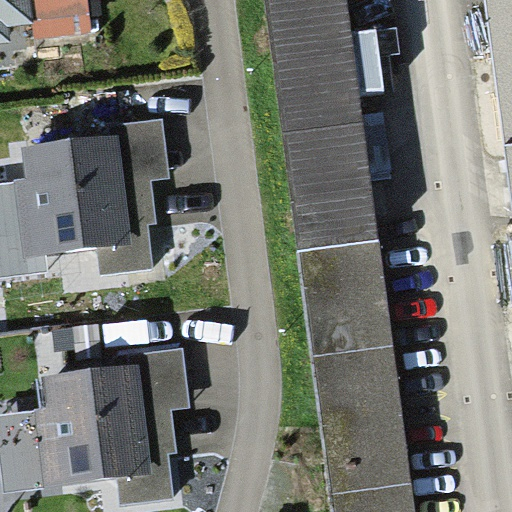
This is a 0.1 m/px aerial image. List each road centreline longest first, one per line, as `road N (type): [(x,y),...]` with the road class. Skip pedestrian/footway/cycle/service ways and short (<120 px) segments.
road 1 (residential): [(242,511),(262,401),(211,0)]
road 2 (residential): [(435,0),(497,511)]
